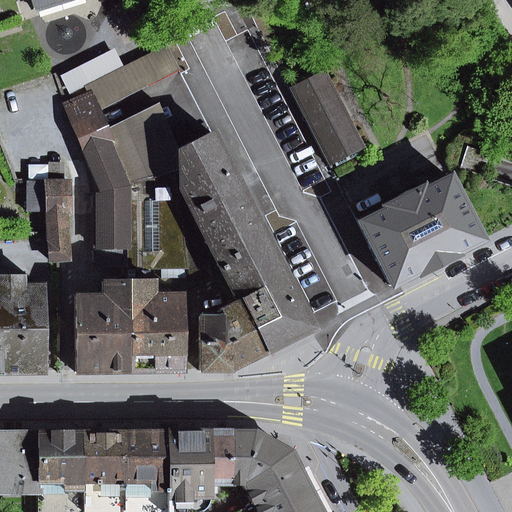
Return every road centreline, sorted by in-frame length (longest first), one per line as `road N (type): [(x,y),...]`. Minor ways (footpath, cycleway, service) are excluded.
road 1 (residential): [(369,334),(204,0)]
road 2 (primary): [(0,401),(293,397)]
road 3 (primary): [(338,402),(406,441),(448,511)]
road 4 (residential): [(369,334),(511,262)]
road 5 (residential): [(293,397),(350,511)]
